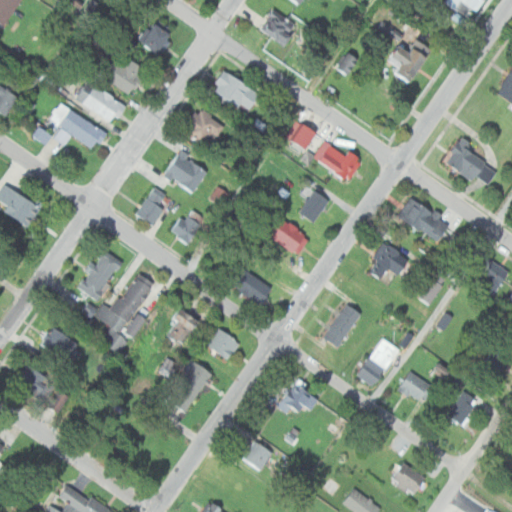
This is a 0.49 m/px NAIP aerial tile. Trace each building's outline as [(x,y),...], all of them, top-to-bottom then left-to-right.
[(8,26),(21,0),(0,0),(0,25),(2,22),(8,26)] [(472,6),(479,11),(486,0),(448,0),(447,3),(466,15),(472,6)] [(262,29),(288,45),(295,34),(290,31),(295,23),(274,9),(262,29)] [(178,33),(161,20),(153,30),(149,26),(140,37),(161,54),(178,33)] [(386,58),(400,65),(396,72),(415,83),(435,48),(417,37),(411,48),(401,43),(405,36),(400,34),(386,58)] [(362,57),(347,50),(337,68),(353,76),(362,57)] [(148,65),(121,56),(111,83),(138,93),(148,65)] [(511,97),(511,69),(500,92),(511,97)] [(263,91),(227,70),(215,90),(252,111),(263,91)] [(128,104),(90,79),(77,99),(115,123),(128,104)] [(0,111),(8,116),(19,94),(0,84),(0,111)] [(72,135),(99,148),(109,129),(59,103),(51,120),(62,126),(56,138),(67,144),(72,135)] [(228,123),(201,108),(187,132),(214,147),(228,123)] [(252,124),(271,133),(275,125),(256,116),(252,124)] [(288,135),(308,149),(320,132),(300,118),(288,135)] [(54,135),(40,125),(34,135),(47,145),(54,135)] [(501,169),(461,140),(453,150),(456,152),(449,162),(475,180),(479,175),(490,184),(501,169)] [(365,157),(353,150),(350,155),(325,141),(316,158),(353,179),(365,157)] [(210,167),(178,152),(167,175),(198,191),(210,167)] [(0,198),(10,204),(6,210),(32,226),(45,206),(8,182),(0,194),(0,198)] [(161,204),(169,195),(157,186),(138,212),(155,225),(167,208),(161,204)] [(301,212),(316,222),(331,199),(316,189),(301,212)] [(451,224),(441,218),(442,216),(411,198),(400,217),(441,241),(451,224)] [(203,225),(183,213),(172,231),(192,243),(203,225)] [(274,237),(301,254),(313,237),(286,219),(274,237)] [(441,244),(452,251),(459,241),(449,234),(441,244)] [(382,279),(390,267),(401,275),(413,259),(386,240),(374,257),(378,260),(371,271),(382,279)] [(124,259),(105,249),(97,263),(93,261),(78,287),(101,300),(124,259)] [(491,280),(487,285),(496,292),(511,273),(496,260),(484,274),(491,280)] [(275,289),(244,264),(231,281),(262,305),(275,289)] [(111,307),(103,303),(96,315),(111,325),(101,341),(120,352),(129,338),(122,334),(153,283),(139,275),(125,299),(119,295),(111,307)] [(326,337),(340,346),(364,313),(350,303),(326,337)] [(172,316),(179,322),(169,334),(180,343),(191,329),(194,331),(202,322),(182,305),(172,316)] [(447,330),(455,316),(446,311),(438,325),(447,330)] [(136,337),(148,319),(139,313),(127,331),(136,337)] [(43,343),(77,361),(86,344),(52,326),(43,343)] [(232,359),(242,340),(219,327),(209,346),(232,359)] [(416,336),(409,331),(401,344),(408,349),(416,336)] [(360,376),(378,387),(402,348),(383,337),(360,376)] [(481,367),(499,379),(511,360),(493,348),(481,367)] [(179,362),(165,356),(158,372),(171,378),(179,362)] [(172,402),(189,412),(213,371),(196,361),(172,402)] [(457,373),(441,361),(434,371),(450,383),(457,373)] [(59,382),(28,364),(18,381),(48,399),(59,382)] [(438,388),(412,371),(401,388),(426,405),(438,388)] [(289,413),(294,405),(303,411),(307,405),(314,410),(321,398),(307,388),(310,383),(302,378),(294,390),(290,387),(278,405),(289,413)] [(49,405),(62,413),(73,396),(61,387),(49,405)] [(462,423),(480,400),(466,389),(448,412),(462,423)] [(275,450),(256,439),(245,460),(264,470),(275,450)] [(0,475),(2,477),(9,466),(0,460),(0,475)] [(429,474),(401,462),(394,478),(401,481),(399,486),(420,495),(429,474)] [(47,511),(46,511),(114,511),(71,482),(61,496),(70,502),(64,511),(52,504),(47,511)] [(381,511),(384,508),(356,486),(344,502),(357,511),(381,511)] [(204,511),(226,511),(211,502),(204,511)]
